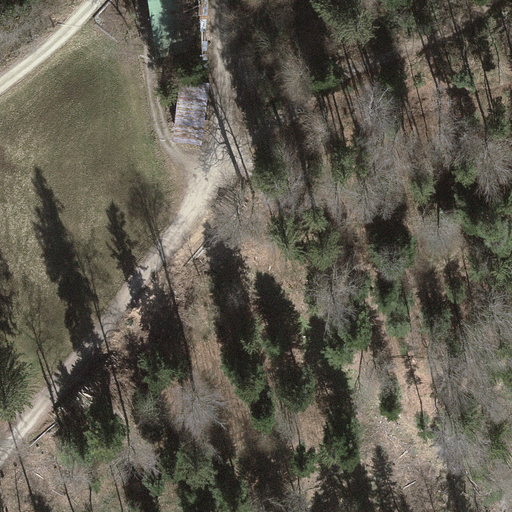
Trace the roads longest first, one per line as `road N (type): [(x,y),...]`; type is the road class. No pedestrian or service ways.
road 1 (track): [(0,455),(191,214),(224,138),(216,0)]
road 2 (track): [(94,0),(69,31),(0,84)]
